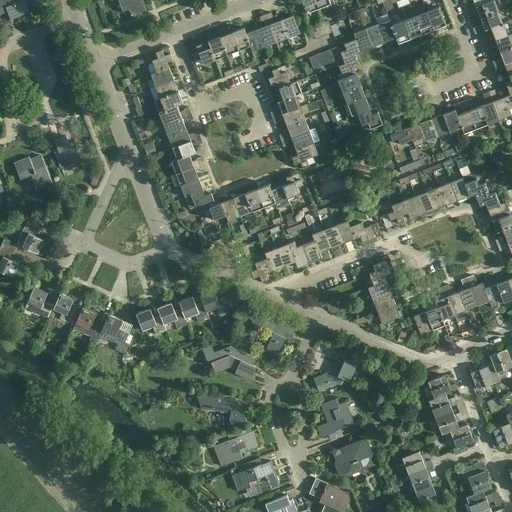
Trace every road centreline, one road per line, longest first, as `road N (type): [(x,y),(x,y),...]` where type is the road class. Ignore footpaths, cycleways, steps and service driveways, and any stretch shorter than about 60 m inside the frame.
road 1 (residential): [(243,140),(264,131),(248,90),(202,108),(173,32)]
road 2 (residential): [(30,36),(45,86),(29,124),(8,116),(3,58),(13,44)]
road 3 (residential): [(165,252),(132,264),(89,244),(118,169),(132,162)]
road 4 (residential): [(293,380),(269,397),(287,455),(303,450),(300,390)]
road 5 (residential): [(263,295),(393,242),(413,256)]
road 6 (residential): [(317,318),(424,364),(455,353)]
